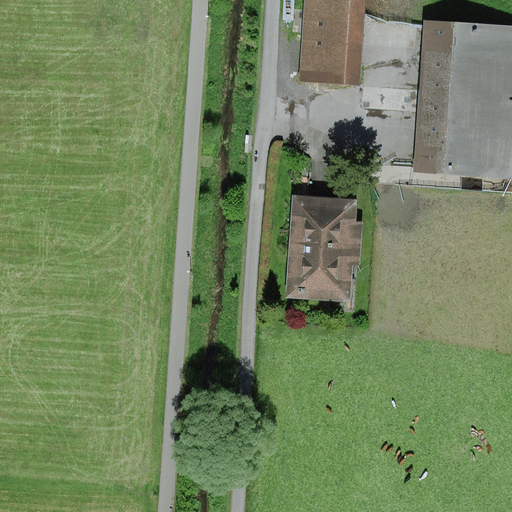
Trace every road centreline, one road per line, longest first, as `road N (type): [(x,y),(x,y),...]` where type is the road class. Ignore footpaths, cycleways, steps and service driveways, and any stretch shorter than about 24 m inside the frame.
road 1 (unclassified): [(166,511),(203,0)]
road 2 (unclassified): [(235,511),(272,0)]
